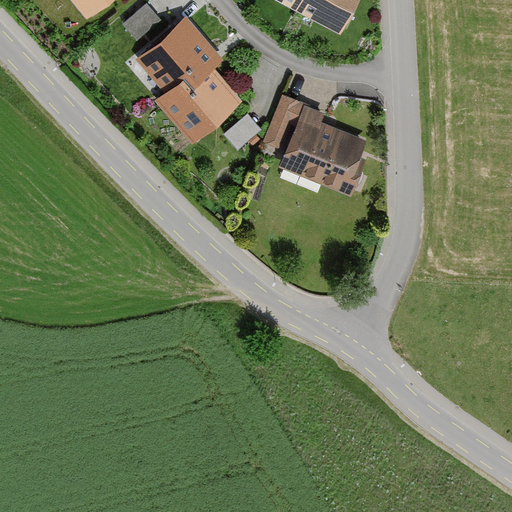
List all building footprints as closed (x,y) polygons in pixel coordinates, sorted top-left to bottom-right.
[(72,0),(88,17),(108,0),(72,0)] [(359,0),(272,0),(341,35),(359,0)] [(157,21),(145,7),(122,26),(134,40),(157,21)] [(218,62),(181,18),(137,56),(166,90),(155,98),(194,144),(239,106),(209,70),(218,62)] [(260,130),(248,116),(225,135),(238,149),(260,130)] [(319,123),(311,143),(270,127),(264,143),(283,150),(276,167),(351,197),(365,161),(358,158),(365,141),(319,123)]
